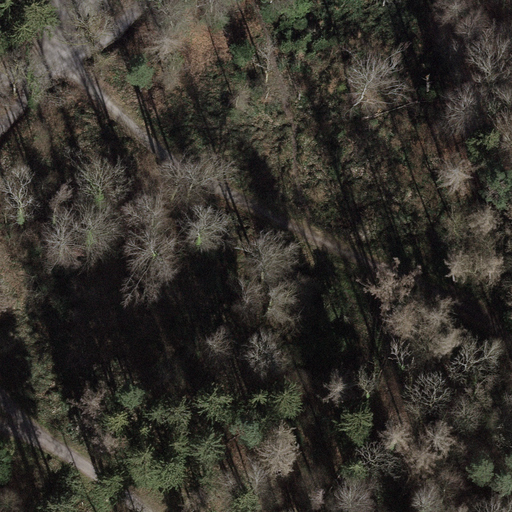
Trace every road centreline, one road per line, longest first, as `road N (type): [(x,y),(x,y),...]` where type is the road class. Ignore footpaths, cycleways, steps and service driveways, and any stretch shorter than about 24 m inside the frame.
road 1 (track): [(511,336),(200,180),(64,62),(13,0)]
road 2 (track): [(0,393),(136,511)]
road 3 (track): [(0,85),(64,62),(150,0)]
